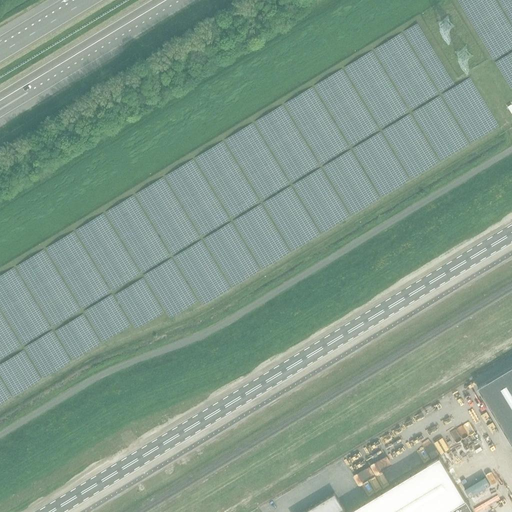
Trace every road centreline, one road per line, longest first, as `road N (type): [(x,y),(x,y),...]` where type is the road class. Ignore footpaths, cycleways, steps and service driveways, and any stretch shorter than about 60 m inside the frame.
road 1 (unclassified): [(511,152),(211,330),(120,366),(0,437)]
road 2 (secondary): [(56,511),(511,237)]
road 3 (unknown): [(289,511),(300,498),(464,411),(485,419),(511,463)]
